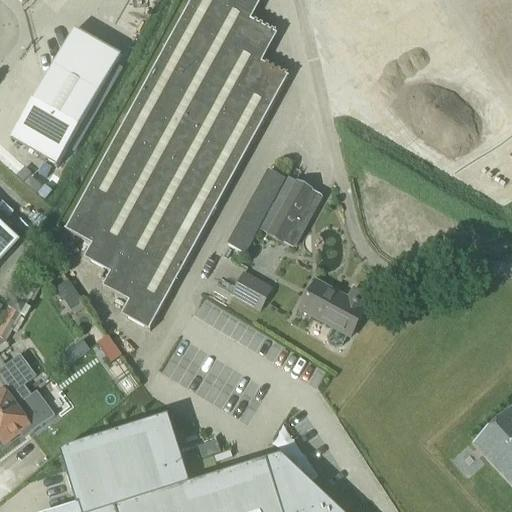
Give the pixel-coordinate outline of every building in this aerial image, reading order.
[(192,0),(66,233),(79,240),(92,247),(85,261),(84,261),(111,276),(103,290),(129,304),(122,318),(149,334),(288,79),(262,65),(277,37),(265,30),(250,22),(262,0),(192,0)] [(57,171),(122,59),(120,58),(119,59),(76,34),(76,33),(75,32),(11,145),(12,145),(15,140),(59,166),(56,170),(57,171)] [(322,199),(289,181),(287,180),(258,232),(293,252),(322,199)] [(0,264),(18,244),(20,246),(21,245),(0,225),(0,264)] [(243,275),(231,297),(231,299),(260,315),(273,291),(243,275)] [(70,313),(83,304),(67,280),(55,290),(70,313)] [(316,284),(299,314),(332,333),(327,341),(329,347),(335,350),(341,349),(346,340),(348,341),(366,311),(364,310),(369,301),(353,292),(347,301),(316,284)] [(15,302),(0,327),(0,342),(5,345),(22,317),(19,316),(24,307),(15,302)] [(121,361),(109,345),(100,352),(111,368),(121,361)] [(37,380),(21,359),(0,373),(0,378),(7,388),(0,393),(0,423),(17,410),(18,410),(33,399),(32,398),(31,398),(24,389),(37,380)] [(511,409),(473,445),(511,486),(511,409)] [(17,410),(0,423),(0,442),(3,447),(21,434),(35,425),(28,416),(24,419),(18,410),(17,410)] [(337,511),(282,459),(190,488),(169,419),(66,451),(60,456),(76,508),(63,511),(337,511)]
